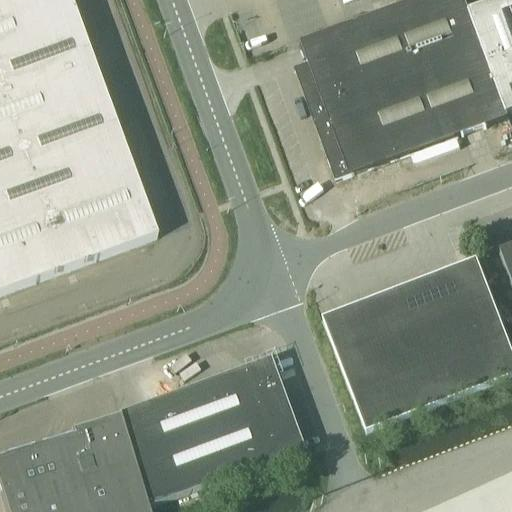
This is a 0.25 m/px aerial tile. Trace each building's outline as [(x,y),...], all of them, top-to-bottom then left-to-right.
[(0,0),(0,297),(33,286),(34,287),(36,286),(36,285),(93,264),(94,265),(96,264),(96,263),(156,241),(142,204),(145,204),(144,202),(142,203),(129,167),(131,166),(130,165),(128,165),(115,129),(118,128),(117,127),(114,128),(101,92),(104,91),(103,88),(100,89),(87,55),(90,54),(89,52),(87,53),(74,18),(76,16),(75,15),(73,16),(67,0),(0,0)] [(506,117),(468,14),(463,0),(423,0),(299,45),(306,68),(294,72),(335,185),(367,173),(508,121),(506,117)] [(506,117),(511,114),(511,0),(505,0),(468,14),(506,117)] [(511,249),(500,255),(511,286),(511,249)] [(367,435),(511,379),(511,357),(476,263),(415,287),(323,321),(367,435)] [(302,454),(269,363),(118,418),(119,420),(146,511),(302,454)] [(146,511),(119,420),(71,435),(72,439),(71,441),(31,452),(31,451),(19,454),(20,456),(0,462),(0,494),(5,511),(146,511)]
